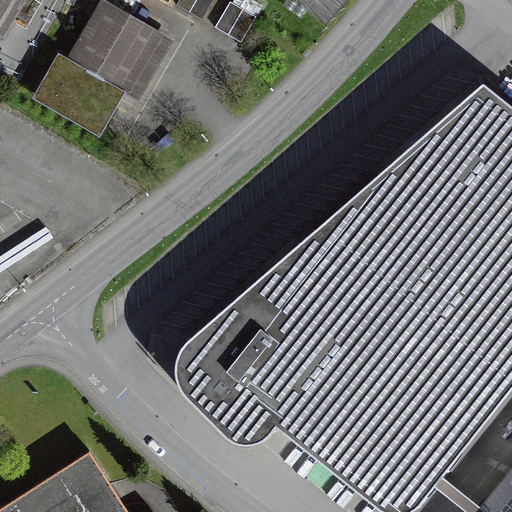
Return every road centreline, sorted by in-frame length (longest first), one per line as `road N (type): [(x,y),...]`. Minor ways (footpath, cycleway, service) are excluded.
road 1 (residential): [(41,312),(243,154),(392,0)]
road 2 (residential): [(41,312),(116,397),(251,511)]
